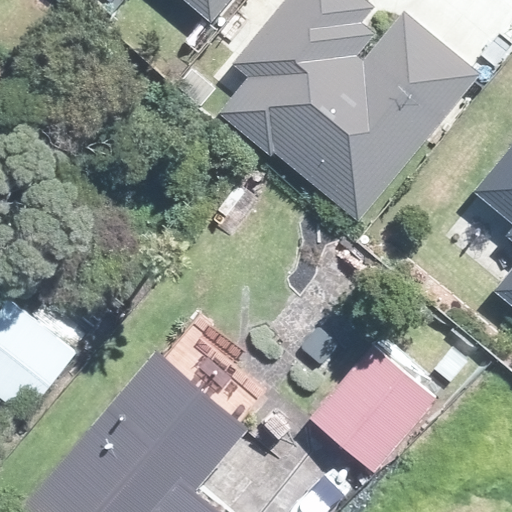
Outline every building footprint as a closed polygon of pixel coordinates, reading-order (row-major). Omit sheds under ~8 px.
[(197,0),(221,21),(239,0),(197,0)] [(357,0),(291,0),(202,113),(344,225),(473,61),(413,13),(379,55),(339,23),(357,0)] [(511,153),(486,182),(511,205),(511,153)] [(84,341),(43,311),(20,291),(0,316),(0,383),(32,408),(84,341)] [(240,355),(233,348),(198,317),(176,341),(174,338),(26,506),(33,511),(242,511),(247,507),(212,477),(246,439),(266,414),(259,408),(271,395),(234,362),(240,355)] [(381,462),(395,446),(450,384),(389,331),(320,409),(381,462)] [(0,425),(11,433),(26,413),(5,399),(0,406),(0,425)] [(381,471),(359,494),(373,508),(395,485),(381,471)]
